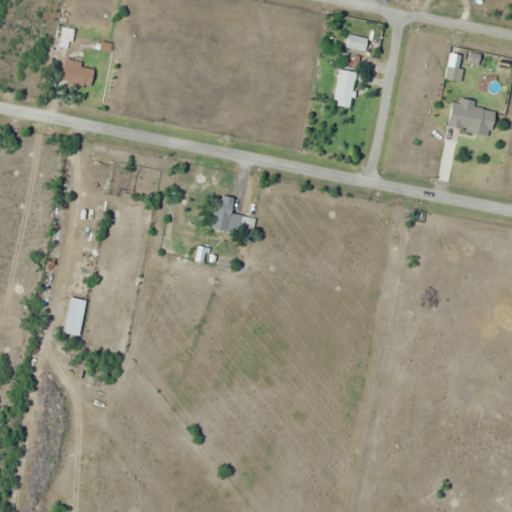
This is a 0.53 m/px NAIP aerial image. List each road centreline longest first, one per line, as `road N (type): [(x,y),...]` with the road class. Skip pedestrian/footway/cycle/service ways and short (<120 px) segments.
road 1 (residential): [(511,210),(0,106)]
road 2 (residential): [(511,34),(337,0)]
road 3 (residential): [(373,182),(407,14)]
